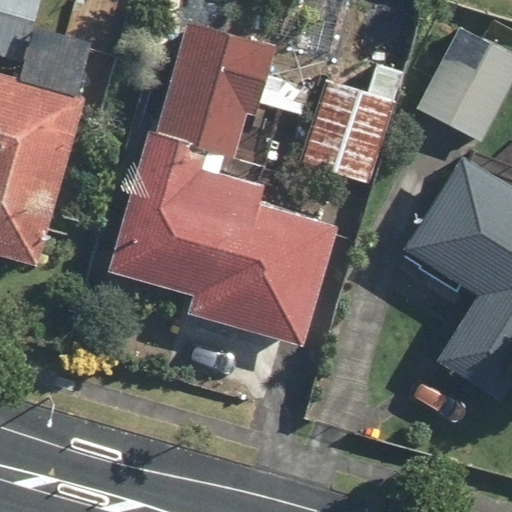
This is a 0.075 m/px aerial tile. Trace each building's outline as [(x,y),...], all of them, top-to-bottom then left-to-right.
[(38,0),(0,0),(0,46),(26,53),(38,0)] [(191,11),(117,270),(197,293),(192,310),(307,344),(343,216),(273,196),(278,180),(230,166),(246,113),(259,116),(282,37),(191,11)] [(30,70),(0,63),(0,248),(51,260),(101,32),(42,19),(30,70)] [(511,90),(511,49),(464,24),(421,106),(486,140),(511,90)] [(397,95),(344,82),(324,162),(378,176),(397,95)] [(511,181),(475,160),(422,252),(487,289),(446,359),(511,397),(511,181)]
